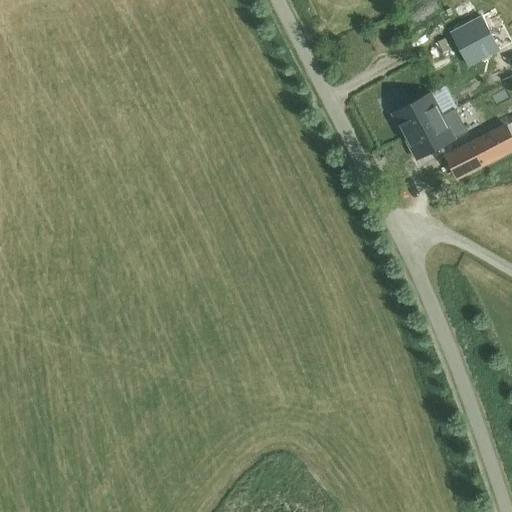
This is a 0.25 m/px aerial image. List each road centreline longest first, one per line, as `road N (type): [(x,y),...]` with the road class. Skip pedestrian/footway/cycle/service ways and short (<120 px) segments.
road 1 (unclassified): [(505,511),(408,244),(276,0)]
road 2 (unknown): [(390,213),(511,271)]
